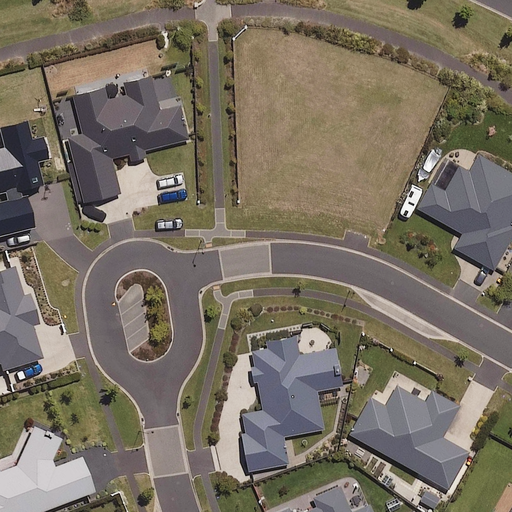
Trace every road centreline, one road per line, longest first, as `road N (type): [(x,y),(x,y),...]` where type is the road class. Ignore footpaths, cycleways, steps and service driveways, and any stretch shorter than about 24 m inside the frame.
road 1 (residential): [(511,355),(364,275),(307,259),(234,259),(168,272)]
road 2 (residential): [(150,378),(125,373),(107,355),(98,276),(103,264),(129,253),(168,272)]
road 3 (residential): [(179,511),(150,378)]
